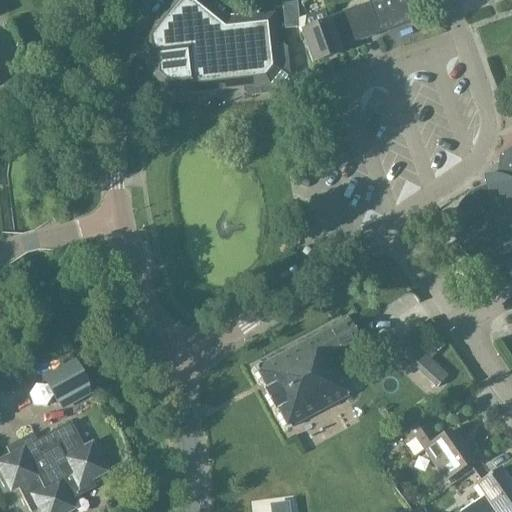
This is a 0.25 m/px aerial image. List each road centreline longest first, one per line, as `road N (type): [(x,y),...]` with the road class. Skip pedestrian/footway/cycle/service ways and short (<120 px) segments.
road 1 (unclassified): [(176,363),(395,220)]
road 2 (unclassified): [(395,220),(484,150),(487,111),(464,47)]
road 3 (tertiary): [(118,213),(112,105),(130,0)]
road 4 (tertiary): [(176,363),(142,292),(118,213)]
road 5 (tertiary): [(194,511),(176,363)]
road 6 (residential): [(467,328),(395,220)]
road 7 (residential): [(0,256),(118,213)]
